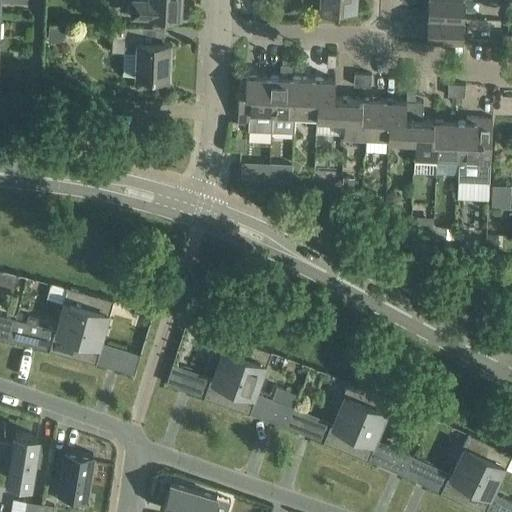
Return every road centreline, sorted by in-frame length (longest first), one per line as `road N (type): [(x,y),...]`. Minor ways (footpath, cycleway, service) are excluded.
road 1 (tertiary): [(197,216),(511,372)]
road 2 (residential): [(511,70),(435,64),(351,39),(215,28)]
road 3 (tertiary): [(0,180),(124,195),(197,216)]
road 4 (residential): [(329,511),(137,452)]
road 5 (unclassified): [(197,216),(215,28)]
road 6 (residential): [(137,452),(130,439),(0,393)]
